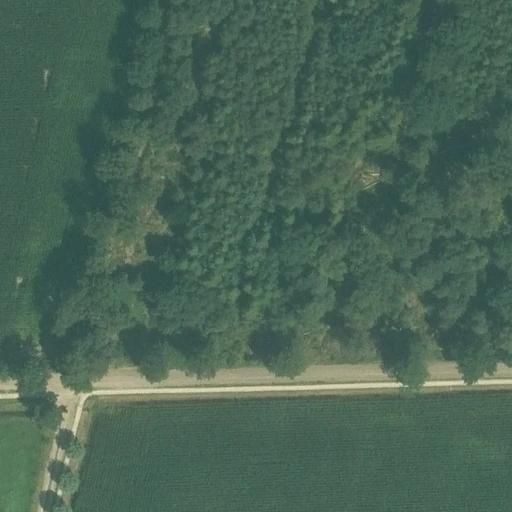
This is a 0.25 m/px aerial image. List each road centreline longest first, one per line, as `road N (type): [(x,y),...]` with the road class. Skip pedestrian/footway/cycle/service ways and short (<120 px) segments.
road 1 (track): [(74,385),(511,374)]
road 2 (track): [(44,511),(74,385)]
